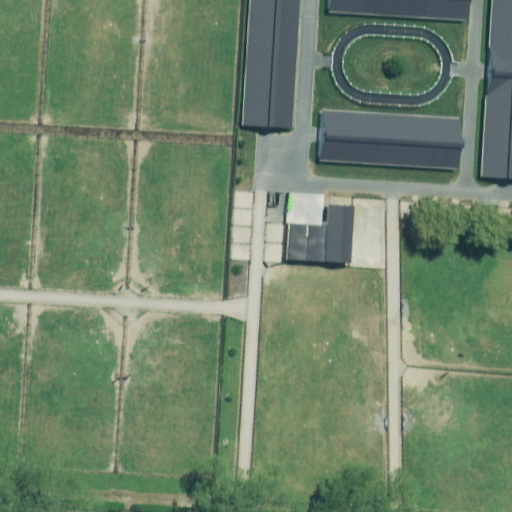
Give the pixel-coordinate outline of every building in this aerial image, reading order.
[(511,0),(498,0),(493,111),(511,111),(511,0)] [(419,60),(362,64),(364,101),(421,97),(419,60)] [(476,124),(369,117),(366,160),(473,167),(476,124)] [(511,126),(503,126),(501,158),(511,158),(511,126)] [(511,259),(511,260),(500,265),(492,273),(486,283),(484,294),(485,305),(490,316),(498,324),(508,330),(511,330),(511,259)]
